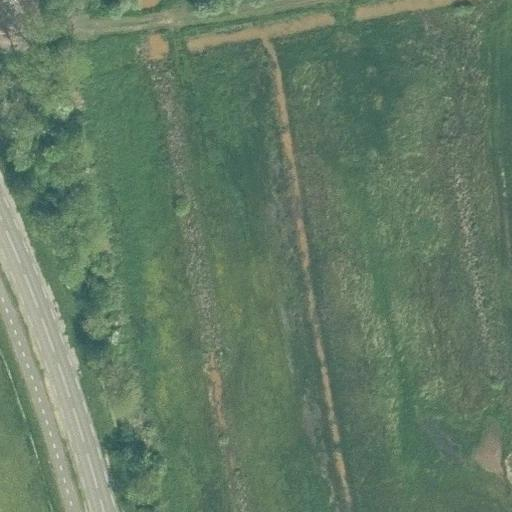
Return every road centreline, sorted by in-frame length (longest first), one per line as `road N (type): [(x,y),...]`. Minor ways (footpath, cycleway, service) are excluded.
road 1 (primary): [(103,511),(61,367),(0,218)]
road 2 (track): [(0,39),(297,0)]
